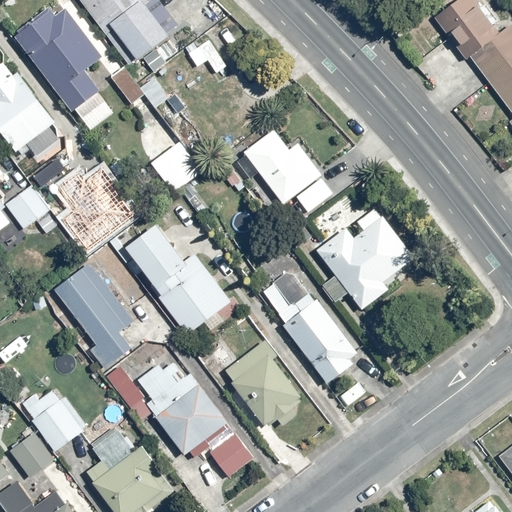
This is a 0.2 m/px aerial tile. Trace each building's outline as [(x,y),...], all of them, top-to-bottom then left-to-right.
[(155,0),(146,0),(79,0),(106,34),(110,31),(132,60),(150,46),(176,26),(155,0)] [(511,25),(498,36),(471,0),(453,0),(438,11),(451,29),(445,33),(455,47),(460,44),(469,57),(511,115),(511,118),(508,122),(511,127),(511,25)] [(116,111),(100,90),(85,70),(102,57),(66,10),(55,19),(48,10),(14,36),(58,95),(70,112),(74,109),(90,131),(116,111)] [(62,139),(51,124),(56,121),(7,57),(0,63),(0,134),(14,153),(20,149),(30,162),(62,139)] [(157,79),(140,91),(124,68),(111,78),(130,105),(143,95),(154,110),(171,98),(157,79)] [(204,138),(184,109),(167,121),(188,149),(204,138)] [(80,127),(62,140),(78,162),(96,149),(80,127)] [(333,192),(319,173),(296,144),(287,150),(271,129),(242,153),(281,203),(293,193),(308,212),(333,192)] [(198,173),(175,144),(150,163),(172,193),(198,173)] [(0,174),(4,172),(0,166),(0,230),(15,218),(0,200),(0,174)] [(52,209),(34,183),(6,203),(24,229),(52,209)] [(412,258),(381,217),(352,239),(343,227),(314,250),(335,275),(321,286),(335,303),(348,292),(361,309),(387,289),(381,282),(412,258)] [(183,264),(155,224),(123,247),(186,334),(231,301),(197,254),(183,264)] [(54,289),(88,337),(94,345),(89,348),(92,352),(103,368),(129,349),(117,333),(134,321),(92,262),(54,289)] [(348,359),(359,351),(292,268),(261,292),(285,321),(280,325),(327,383),(352,363),(348,359)] [(238,359),(222,336),(211,343),(216,350),(200,360),(208,370),(218,364),(261,427),(305,398),(266,340),(238,359)] [(186,375),(175,360),(170,364),(158,348),(112,383),(141,422),(152,414),(182,454),(228,420),(191,371),(186,375)] [(385,369),(371,350),(358,359),(372,378),(385,369)] [(40,428),(56,450),(89,425),(67,396),(61,400),(52,389),(26,409),(40,428)] [(56,450),(40,428),(29,436),(18,421),(0,435),(0,439),(29,477),(59,454),(56,450)] [(112,511),(133,511),(168,487),(139,448),(135,451),(116,425),(90,444),(102,462),(85,474),(112,511)] [(251,459),(232,433),(207,452),(226,478),(251,459)] [(511,446),(498,457),(511,474),(511,446)] [(0,480),(11,473),(0,458),(0,480)] [(72,511),(57,488),(19,511),(72,511)] [(500,511),(491,499),(473,511),(500,511)]
